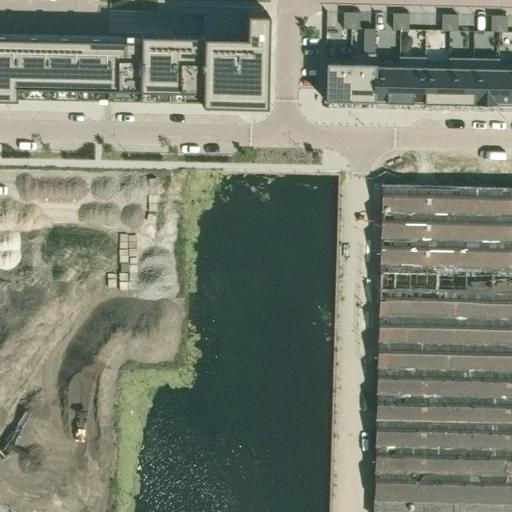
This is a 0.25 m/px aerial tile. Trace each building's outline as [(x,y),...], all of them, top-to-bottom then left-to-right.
[(0,91),(16,92),(16,100),(201,104),(201,96),(235,97),(266,97),(266,61),(268,13),(246,12),(246,13),(203,12),(202,36),(0,31),(0,91)] [(343,12),(343,28),(351,29),(351,13),(343,12)] [(351,13),(351,29),(359,29),(359,13),(351,13)] [(392,13),(392,30),(400,30),(400,14),(392,13)] [(400,14),(400,30),(408,30),(408,14),(400,14)] [(441,14),(441,31),(449,31),(450,15),(441,14)] [(450,15),(449,31),(457,31),(458,15),(450,15)] [(491,15),(490,32),(498,32),(499,24),(499,16),(491,15)] [(499,24),(498,32),(506,32),(507,16),(499,16),(499,24)] [(325,57),(324,100),(349,101),(350,53),(349,53),(349,57),(325,57)] [(350,53),(349,101),(373,101),(374,53),(350,53)] [(374,53),(373,101),(398,102),(399,56),(398,56),(398,61),(375,60),(375,53),(374,53)] [(399,56),(398,102),(424,102),(425,56),(399,56)] [(425,56),(424,102),(448,103),(449,57),(448,57),(447,62),(426,61),(426,56),(425,56)] [(449,57),(448,103),(472,103),(473,57),(449,57)] [(473,57),(472,103),(497,104),(498,58),(473,57)] [(498,58),(497,104),(511,103),(511,63),(499,63),(499,58),(498,58)] [(96,171),(96,190),(130,191),(130,172),(96,171)] [(76,194),(86,194),(86,175),(76,175),(76,194)] [(383,180),(382,228),(414,229),(415,193),(414,193),(396,192),(396,180),(383,180)] [(415,193),(414,229),(446,229),(446,193),(445,193),(427,193),(427,181),(414,181),(414,193),(415,193)] [(446,193),(446,229),(477,230),(477,194),(476,194),(458,194),(459,182),(445,181),(445,193),(446,193)] [(477,194),(477,230),(508,231),(509,195),(508,195),(490,194),(490,182),(477,182),(476,194),(477,194)] [(127,248),(62,248),(62,267),(127,267),(127,248)] [(382,248),(382,264),(437,264),(437,248),(382,248)] [(389,316),(427,317),(427,290),(389,289),(389,316)] [(389,316),(388,342),(426,343),(427,317),(389,316)] [(388,342),(388,368),(426,369),(426,343),(388,342)] [(425,395),(426,369),(388,368),(387,394),(425,395)] [(387,394),(387,420),(424,421),(425,395),(387,394)] [(387,420),(386,446),(424,447),(424,421),(387,420)] [(386,472),(423,473),(424,447),(386,446),(386,472)] [(511,511),(511,485),(377,482),(376,511),(511,511)]
